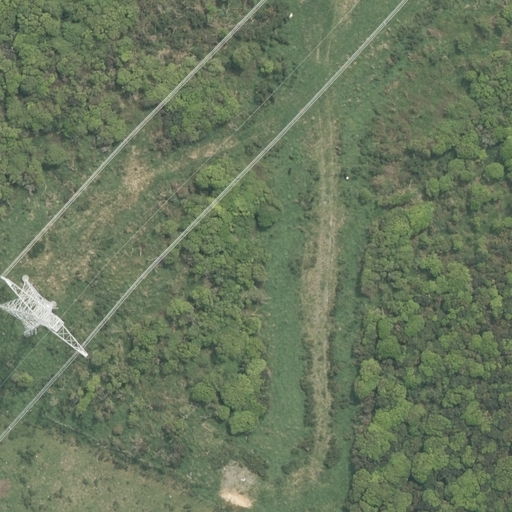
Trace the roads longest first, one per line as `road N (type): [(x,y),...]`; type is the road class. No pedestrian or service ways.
road 1 (track): [(316,0),(299,118),(288,483)]
road 2 (track): [(304,87),(149,171),(36,281)]
